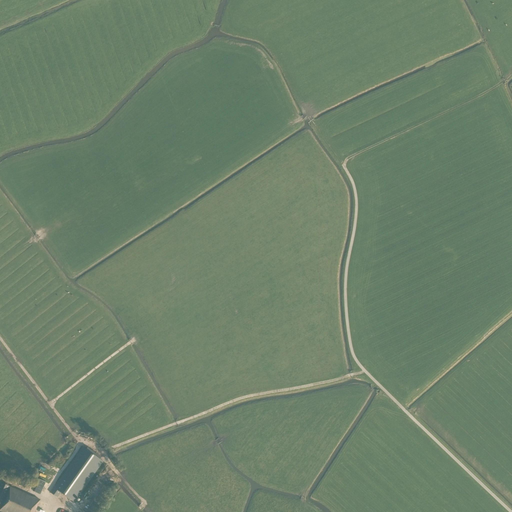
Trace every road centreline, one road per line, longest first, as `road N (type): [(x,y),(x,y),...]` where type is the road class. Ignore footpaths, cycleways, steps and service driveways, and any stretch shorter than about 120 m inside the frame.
road 1 (track): [(365,372),(241,399),(104,457),(74,435),(0,338)]
road 2 (track): [(511,509),(353,356),(345,295),(355,201),(342,164)]
road 3 (track): [(507,80),(342,164),(264,36),(251,0)]
